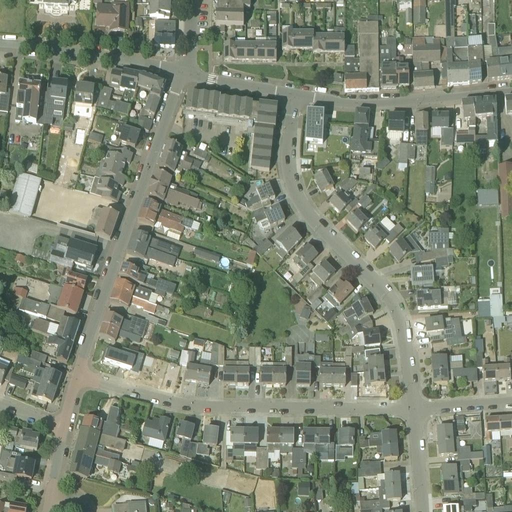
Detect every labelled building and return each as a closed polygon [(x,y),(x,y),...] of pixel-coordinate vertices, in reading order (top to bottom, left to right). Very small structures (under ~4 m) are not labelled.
[(47,9),(52,9),(54,7),(59,7),(61,9),(66,10),(68,7),(68,3),(76,4),(76,0),(44,0),(45,6),(47,9)] [(215,0),(216,27),(220,27),(225,27),(235,27),(242,27),(244,27),(244,14),(240,14),(240,9),(250,9),(250,4),(244,4),(243,0),(215,0)] [(412,0),(408,0),(402,0),(403,10),(413,9),(412,0)] [(455,8),(455,0),(444,0),(447,87),(469,85),(467,39),(454,40),(454,8),(455,8)] [(413,2),(413,26),(425,26),(425,2),(413,2)] [(150,3),(150,18),(169,19),(169,15),(170,15),(170,4),(150,3)] [(125,32),(125,24),(128,24),(128,11),(111,10),(111,7),(98,7),(97,27),(114,27),(114,32),(125,32)] [(466,17),(467,39),(469,85),(481,83),(481,65),(483,65),(482,49),(477,49),(476,36),(475,16),(466,17)] [(378,35),(378,24),(378,17),(368,17),(368,20),(359,20),(360,59),(354,59),(354,48),(344,48),(344,55),(344,78),(344,92),(379,92),(379,90),(378,50),(378,35)] [(176,23),(169,23),(155,22),(154,48),(175,49),(176,23)] [(482,49),(483,65),(486,65),(488,82),(499,81),(495,40),(495,37),(495,25),(487,25),(488,38),(489,48),(482,49)] [(344,55),(344,48),(344,37),(344,32),(334,32),(334,37),(334,55),(334,53),(338,53),(338,55),(344,55)] [(293,51),(293,33),(282,33),(282,51),(283,51),(283,50),(287,50),(287,51),(293,51)] [(303,51),(303,33),(293,33),(293,51),(299,51),(299,50),(303,50),(303,51)] [(308,51),(313,51),(314,51),(314,37),(314,33),(303,33),(303,51),(304,51),(304,50),(308,50),(308,51)] [(495,37),(495,40),(499,81),(511,79),(511,60),(504,62),(501,36),(495,37)] [(323,37),(314,37),(314,51),(313,51),(313,55),(314,55),(314,53),(318,53),(318,55),(323,55),(323,37)] [(333,55),(334,55),(334,37),(323,37),(323,55),(329,55),(329,53),(333,53),(333,55)] [(395,39),(387,39),(387,50),(378,50),(379,90),(396,89),(396,59),(396,56),(395,39)] [(413,67),(412,67),(414,91),(435,89),(434,89),(433,75),(421,76),(421,64),(440,63),(439,40),(433,40),(433,49),(425,49),(425,39),(412,40),(412,56),(413,67)] [(412,56),(412,40),(404,40),(405,56),(412,56)] [(266,63),(266,45),(266,41),(255,41),(255,45),(255,63),(261,63),(261,62),(265,62),(265,63),(266,63)] [(266,41),(266,45),(266,63),(266,62),(270,62),(270,63),(276,63),(276,41),(266,41)] [(235,63),(235,45),(224,45),(224,63),(225,63),(225,62),(229,62),(229,63),(235,63)] [(245,63),(245,45),(235,45),(235,63),(241,63),(241,62),(245,62),(245,63)] [(250,63),(255,63),(255,45),(245,45),(245,63),(246,63),(246,62),(250,62),(250,63)] [(402,59),(396,59),(396,89),(396,87),(409,87),(409,67),(402,67),(402,59)] [(127,118),(133,102),(141,77),(123,73),(123,75),(112,72),(110,88),(120,90),(126,91),(121,105),(117,104),(109,102),(112,91),(102,87),(96,108),(114,113),(127,118)] [(147,107),(146,111),(142,120),(140,119),(136,128),(149,132),(151,125),(154,117),(165,88),(163,85),(141,77),(133,102),(147,107)] [(341,85),(342,78),(335,77),(334,83),(341,85)] [(44,112),(38,112),(41,86),(20,84),(15,122),(36,125),(36,126),(43,126),(43,125),(45,112),(44,112)] [(52,110),(65,111),(67,86),(53,84),(52,92),(47,91),(44,112),(45,112),(43,125),(50,126),(52,110)] [(92,107),(93,99),(94,89),(84,88),(84,90),(77,89),(75,105),(92,107)] [(247,138),(251,138),(248,173),(251,173),(251,170),(253,149),(256,128),(271,130),(274,130),(275,130),(276,124),(275,124),(274,123),(274,119),(276,119),(277,113),(276,113),(275,113),(275,107),(259,106),(259,108),(252,107),(252,105),(246,104),(246,105),(246,107),(241,106),(242,104),(236,103),(236,104),(235,105),(231,105),(231,103),(225,102),(225,103),(225,104),(220,104),(221,99),(220,99),(219,101),(215,101),(215,99),(215,98),(204,97),(204,98),(204,99),(199,99),(200,97),(194,96),(193,98),(188,97),(186,114),(218,117),(217,119),(249,123),(247,138)] [(475,124),(475,126),(477,126),(477,120),(486,119),(487,137),(475,137),(475,143),(475,154),(485,154),(485,142),(497,141),(496,118),(496,101),(484,101),(473,102),(475,120),(475,124)] [(461,104),(462,112),(463,121),(469,121),(469,133),(456,134),(456,143),(475,143),(475,137),(475,126),(475,124),(475,120),(473,102),(461,104)] [(354,141),(352,140),(351,146),(351,153),(350,161),(359,162),(360,156),(367,157),(366,161),(378,162),(380,140),(367,139),(369,113),(356,112),(354,141)] [(322,145),(324,114),(307,113),(305,144),(322,145)] [(441,130),(441,147),(452,147),(453,130),(448,130),(448,116),(432,116),(432,130),(441,130)] [(388,134),(404,134),(404,117),(389,117),(388,134)] [(416,117),(416,127),(416,131),(416,147),(427,147),(427,145),(427,132),(428,132),(427,117),(416,117)] [(120,143),(125,145),(135,148),(140,135),(125,130),(126,126),(119,123),(115,133),(123,135),(120,143)] [(256,128),(253,149),(251,170),(269,172),(270,167),(269,166),(268,165),(268,161),(270,162),(271,156),(270,156),(269,155),(269,151),(271,151),(272,145),(270,144),(270,140),(273,140),(273,135),(271,134),(271,130),(256,128)] [(101,145),(103,138),(90,134),(88,141),(101,145)] [(163,154),(162,156),(199,169),(201,163),(186,158),(188,154),(182,152),(183,150),(166,144),(164,150),(163,151),(162,153),(163,154)] [(407,164),(407,160),(408,145),(400,145),(398,164),(407,164)] [(108,154),(105,164),(123,170),(125,164),(130,165),(131,161),(133,155),(106,147),(104,153),(108,154)] [(196,150),(193,156),(205,161),(208,155),(196,150)] [(157,168),(174,174),(175,171),(181,174),(182,170),(184,171),(202,177),(203,174),(198,171),(199,169),(162,156),(161,158),(160,159),(160,161),(160,162),(157,168)] [(38,176),(39,164),(27,163),(26,175),(38,176)] [(121,176),(123,170),(105,164),(102,174),(108,176),(106,182),(118,186),(123,187),(126,177),(121,176)] [(511,165),(498,166),(500,219),(511,219),(511,188),(511,182),(511,165)] [(425,185),(434,185),(435,167),(425,167),(425,185)] [(326,173),(323,174),(315,179),(318,185),(317,186),(321,194),(333,188),(326,173)] [(155,174),(151,185),(188,198),(190,193),(182,190),(181,191),(174,188),(175,186),(170,184),(172,180),(155,174)] [(18,175),(10,214),(32,219),(41,181),(18,175)] [(78,180),(64,176),(61,188),(75,192),(78,180)] [(89,195),(101,198),(118,203),(121,193),(116,192),(118,186),(106,182),(95,178),(89,195)] [(348,213),(355,207),(357,205),(353,201),(350,204),(343,197),(356,182),(345,180),(339,187),(343,192),(340,194),(330,205),(340,215),(345,210),(348,213)] [(199,202),(195,201),(188,198),(151,185),(147,197),(177,208),(178,204),(196,210),(199,202)] [(434,194),(434,185),(425,185),(424,194),(434,194)] [(271,207),(269,202),(275,199),(269,186),(256,191),(261,202),(251,206),(250,202),(245,204),(247,210),(255,213),(271,207)] [(371,202),(366,196),(358,204),(363,210),(371,202)] [(498,198),(478,199),(479,206),(499,205),(498,198)] [(141,213),(184,228),(190,230),(193,222),(175,216),(174,218),(159,213),(161,208),(145,203),(141,213)] [(263,230),(270,227),(270,228),(285,222),(281,214),(280,214),(278,209),(279,208),(273,211),(271,207),(255,213),(251,222),(255,220),(257,225),(258,225),(260,229),(263,230)] [(101,224),(99,229),(97,232),(96,236),(110,241),(119,217),(98,209),(96,210),(94,217),(94,218),(99,220),(98,223),(101,224)] [(170,231),(182,235),(184,228),(141,213),(138,223),(154,228),(155,224),(161,226),(162,225),(171,228),(170,231)] [(357,213),(354,215),(347,222),(358,233),(367,223),(357,213)] [(380,224),(375,229),(365,240),(375,250),(385,240),(390,244),(403,231),(398,225),(389,233),(380,224)] [(287,255),(290,252),(295,247),(296,248),(298,246),(297,245),(301,241),(300,241),(294,236),(295,235),(290,230),(276,244),(287,255)] [(440,230),(440,234),(429,234),(429,246),(449,246),(449,230),(440,230)] [(150,239),(143,237),(134,234),(130,244),(162,255),(175,260),(177,256),(171,254),(172,252),(164,249),(164,248),(151,243),(151,244),(148,244),(150,239)] [(97,250),(90,248),(92,241),(79,237),(77,244),(70,242),(66,257),(53,252),(49,263),(71,270),(73,264),(90,269),(97,250)] [(409,237),(402,243),(389,253),(398,264),(411,254),(422,253),(409,237)] [(258,247),(256,252),(256,254),(260,257),(264,253),(265,253),(271,247),(271,246),(272,245),(267,240),(258,247)] [(175,260),(162,255),(130,244),(127,254),(148,261),(148,260),(173,268),(175,260)] [(302,250),(303,250),(296,258),(292,261),(302,271),(298,274),(292,279),(297,284),(303,279),(314,268),(310,264),(317,257),(307,247),(304,249),(304,248),(302,250)] [(422,263),(435,261),(447,258),(446,250),(434,250),(434,253),(420,255),(422,263)] [(214,255),(202,251),(200,258),(212,262),(214,255)] [(16,255),(14,262),(22,265),(24,258),(16,255)] [(453,263),(452,258),(447,258),(435,261),(436,269),(449,267),(448,264),(453,263)] [(119,278),(155,290),(156,290),(158,283),(146,279),(148,275),(140,272),(142,266),(130,262),(128,268),(123,266),(119,278)] [(324,285),(328,282),(335,275),(325,264),(314,275),(310,279),(319,288),(311,296),(307,300),(312,305),(325,292),(321,287),(323,284),(324,285)] [(66,286),(73,288),(83,291),(83,292),(87,280),(70,275),(72,271),(64,269),(61,278),(68,281),(66,286)] [(432,270),(421,270),(411,271),(412,286),(433,284),(432,270)] [(339,304),(345,298),(351,291),(353,293),(353,292),(346,285),(343,287),(339,283),(340,283),(340,282),(328,295),(324,299),(334,309),(339,304)] [(148,304),(151,294),(152,293),(138,288),(138,290),(117,283),(114,293),(148,304)] [(51,308),(61,311),(75,316),(82,295),(83,291),(73,288),(71,292),(51,285),(48,293),(50,297),(49,298),(53,300),(51,308)] [(452,294),(455,294),(455,287),(439,288),(439,294),(417,295),(418,310),(432,309),(440,308),(448,308),(447,300),(453,300),(452,294)] [(15,296),(23,299),(25,300),(27,293),(17,289),(15,296)] [(166,294),(156,290),(155,290),(154,295),(164,299),(166,294)] [(114,293),(110,302),(128,309),(129,304),(143,309),(142,311),(154,315),(156,307),(148,304),(114,293)] [(502,295),(489,296),(490,318),(503,318),(502,295)] [(61,311),(51,308),(47,306),(47,307),(45,307),(25,300),(23,299),(19,311),(46,319),(47,315),(59,319),(61,311)] [(346,321),(356,316),(359,322),(373,315),(366,302),(352,309),(343,314),(346,321)] [(304,309),(301,316),(307,319),(310,311),(304,309)] [(331,309),(322,318),(328,324),(337,315),(331,309)] [(139,338),(141,339),(142,339),(148,323),(133,318),(131,323),(106,315),(102,326),(119,332),(139,338)] [(145,322),(149,323),(157,326),(159,320),(147,316),(145,322)] [(32,332),(49,337),(73,345),(80,325),(62,319),(59,329),(36,321),(32,332)] [(442,320),(435,321),(425,322),(427,335),(432,334),(432,338),(444,336),(442,320)] [(119,332),(102,326),(99,337),(115,343),(117,338),(139,345),(141,339),(139,338),(119,332)] [(342,337),(346,335),(352,332),(349,326),(337,333),(342,337)] [(363,333),(361,327),(352,332),(346,335),(350,341),(358,337),(359,348),(380,346),(378,331),(363,333)] [(57,361),(67,364),(73,345),(49,337),(47,345),(58,349),(56,356),(58,356),(57,361)] [(463,339),(457,340),(446,341),(447,347),(464,345),(463,339)] [(201,361),(199,369),(197,384),(209,386),(211,371),(212,367),(218,367),(218,357),(218,346),(212,344),(210,362),(201,361)] [(218,346),(218,357),(218,367),(224,367),(224,386),(236,386),(236,365),(224,364),(224,348),(218,346)] [(126,369),(128,359),(131,352),(122,349),(120,355),(106,350),(105,350),(102,361),(110,364),(126,369)] [(236,365),(236,386),(249,386),(249,367),(255,367),(255,349),(249,349),(248,365),(236,365)] [(260,368),(260,377),(260,387),(273,387),(273,365),(261,365),(261,349),(255,349),(255,367),(260,368)] [(273,365),(273,387),(285,387),(286,368),(291,368),(292,349),(285,349),(285,365),(273,365)] [(368,360),(380,359),(379,350),(365,352),(366,360),(369,360),(368,360)] [(33,352),(30,359),(41,363),(44,364),(47,357),(33,352)] [(197,384),(199,369),(192,368),(195,355),(182,352),(179,366),(187,368),(185,382),(197,384)] [(483,368),(483,372),(484,382),(497,381),(496,368),(488,369),(487,361),(482,361),(482,353),(475,353),(477,369),(483,368)] [(433,372),(446,371),(453,371),(462,370),(462,363),(451,364),(451,357),(432,359),(433,372)] [(320,368),(320,377),(320,387),(332,387),(333,365),(320,365),(320,358),(314,358),(314,362),(314,368),(320,368)] [(333,365),(332,387),(345,388),(345,369),(351,369),(351,358),(345,358),(345,365),(333,365)] [(41,363),(30,359),(27,367),(39,371),(41,363)] [(364,373),(383,372),(382,359),(380,359),(368,360),(369,360),(369,366),(363,366),(364,373)] [(504,368),(496,368),(497,381),(510,381),(509,359),(504,360),(504,368)] [(314,380),(314,368),(314,362),(307,362),(307,367),(297,367),(296,377),(296,387),(310,387),(310,380),(314,380)] [(7,369),(0,366),(0,385),(1,386),(3,380),(8,382),(14,369),(8,367),(7,369)] [(37,384),(42,386),(56,390),(61,377),(47,372),(42,370),(37,384)] [(453,371),(446,371),(433,372),(434,386),(454,384),(453,371)] [(364,373),(364,377),(365,387),(384,386),(383,372),(364,373)] [(9,384),(17,387),(19,380),(12,377),(9,384)] [(42,386),(40,390),(37,399),(51,404),(56,390),(42,386)] [(463,417),(456,418),(457,432),(465,432),(464,426),(463,417)] [(470,417),(471,439),(482,439),(481,417),(470,417)] [(116,440),(119,429),(119,428),(85,419),(82,431),(116,440)] [(511,432),(511,421),(511,419),(499,420),(500,433),(511,432)] [(161,420),(160,421),(159,426),(146,422),(142,437),(164,442),(170,422),(161,420)] [(500,433),(499,420),(485,421),(487,442),(492,442),(491,434),(500,433)] [(190,442),(192,438),(194,428),(180,425),(179,429),(178,429),(177,431),(178,431),(177,438),(184,440),(180,457),(195,461),(196,455),(198,445),(190,444),(190,442)] [(452,442),(452,438),(451,428),(437,429),(438,443),(452,442)] [(20,448),(27,449),(37,451),(39,437),(31,436),(32,434),(7,429),(5,437),(15,439),(14,446),(20,447),(20,448)] [(216,448),(217,441),(218,431),(205,430),(203,446),(198,445),(196,455),(208,457),(209,451),(207,451),(207,446),(216,448)] [(126,442),(116,440),(82,431),(76,452),(117,463),(119,456),(103,452),(104,447),(123,452),(126,442)] [(231,445),(232,445),(232,447),(226,447),(226,461),(233,461),(233,450),(244,451),(244,445),(244,432),(231,432),(231,445)] [(244,445),(244,451),(244,453),(256,453),(256,470),(262,470),(262,449),(256,449),(256,445),(258,445),(258,432),(244,432),(244,445)] [(273,452),(280,452),(280,445),(280,432),(267,432),(267,450),(262,449),(262,470),(268,470),(268,455),(273,455),(273,452)] [(280,445),(280,452),(280,455),(286,455),(286,454),(292,454),(292,469),(298,469),(298,465),(298,450),(292,450),(292,446),(294,446),(294,432),(280,432),(280,445)] [(303,446),(304,446),(304,450),(298,450),(298,465),(305,466),(306,451),(315,454),(316,454),(316,453),(316,451),(316,432),(303,432),(303,442),(303,446)] [(334,450),(328,450),(328,446),(329,446),(330,433),(316,432),(316,451),(316,453),(328,453),(328,461),(334,461),(334,450)] [(354,448),(355,443),(355,433),(339,433),(339,448),(354,448)] [(376,448),(396,447),(395,433),(382,434),(382,440),(369,441),(369,448),(376,448)] [(452,442),(438,443),(439,457),(453,456),(457,456),(471,455),(470,454),(470,448),(459,449),(459,441),(452,442)] [(384,461),(387,461),(397,460),(396,447),(376,448),(377,455),(383,454),(384,461)] [(108,471),(118,474),(120,464),(117,463),(76,452),(70,476),(87,480),(91,464),(109,468),(108,471)] [(458,462),(469,461),(483,460),(482,453),(470,454),(471,455),(457,456),(458,462)] [(17,477),(22,478),(31,480),(34,464),(8,459),(7,468),(18,470),(17,477),(0,473),(0,481),(15,487),(17,477)] [(443,483),(463,481),(462,473),(470,472),(469,461),(458,462),(455,462),(456,468),(442,469),(443,483)] [(381,477),(381,475),(380,469),(370,469),(361,470),(358,470),(358,479),(381,477)] [(381,489),(386,489),(399,488),(398,474),(385,475),(386,482),(380,482),(381,489)] [(471,489),(463,490),(463,481),(443,483),(444,497),(463,495),(463,502),(476,501),(475,495),(472,495),(471,489)] [(351,493),(359,494),(359,483),(351,483),(351,493)] [(310,496),(310,484),(299,484),(299,496),(310,496)] [(360,511),(382,510),(390,509),(389,502),(400,501),(399,488),(386,489),(381,489),(379,489),(380,502),(360,503),(360,511)] [(486,495),(486,500),(486,511),(504,511),(504,508),(492,509),(492,495),(486,495)] [(464,508),(453,508),(443,509),(443,511),(471,511),(471,507),(476,507),(476,501),(463,502),(464,508)]
